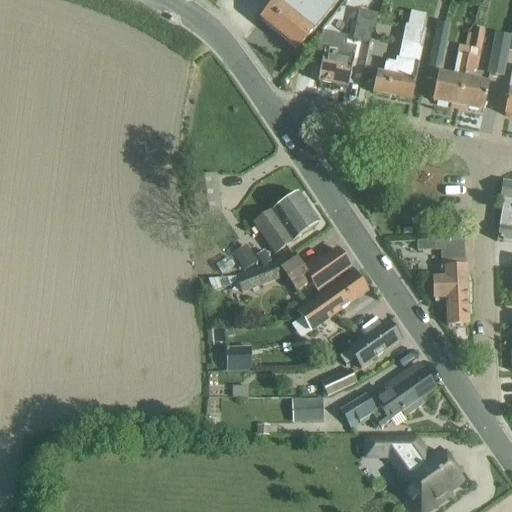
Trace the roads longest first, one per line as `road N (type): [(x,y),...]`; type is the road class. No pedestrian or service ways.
road 1 (tertiary): [(473,410),(273,114)]
road 2 (residential): [(473,410),(487,377),(482,150)]
road 3 (residential): [(482,150),(273,114)]
road 4 (tertiary): [(273,114),(219,40),(164,0)]
